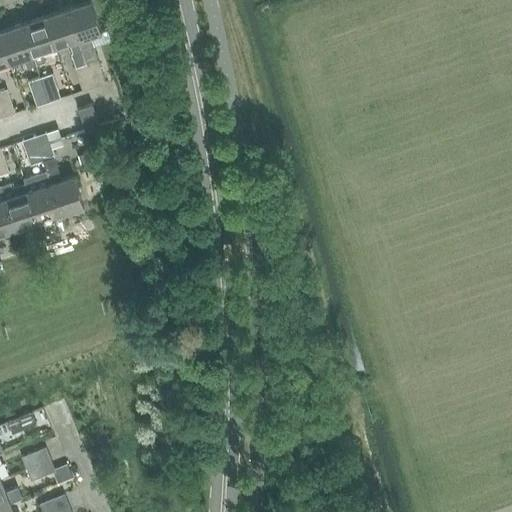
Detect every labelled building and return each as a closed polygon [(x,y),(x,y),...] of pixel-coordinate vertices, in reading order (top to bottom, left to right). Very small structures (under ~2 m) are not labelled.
[(85,62),(94,86),(106,82),(98,58),(90,35),(101,31),(91,1),(68,8),(78,39),(85,62)] [(55,47),(78,39),(68,8),(45,16),(55,47)] [(22,24),(32,54),(35,63),(45,60),(43,51),(55,47),(45,16),(22,24)] [(0,32),(10,62),(24,57),(26,66),(35,63),(32,54),(22,24),(0,30),(0,32)] [(0,64),(10,62),(0,32),(0,64)] [(82,90),(94,86),(85,62),(74,66),(82,90)] [(52,73),(40,77),(48,102),(60,98),(52,73)] [(40,77),(28,81),(36,105),(48,102),(40,77)] [(7,88),(0,90),(0,108),(3,117),(15,113),(7,88)] [(85,130),(99,125),(92,104),(78,108),(85,130)] [(53,150),(48,132),(34,136),(61,213),(84,206),(73,175),(60,179),(56,168),(57,167),(53,150)] [(30,164),(42,160),(34,136),(22,140),(30,164)] [(1,147),(0,147),(0,174),(9,171),(1,147)] [(92,151),(80,155),(83,163),(95,159),(92,151)] [(38,221),(61,214),(46,171),(23,178),(24,182),(38,221)] [(38,221),(24,182),(12,186),(10,180),(0,183),(15,229),(38,221)] [(0,233),(15,229),(0,183),(0,233)] [(12,433),(36,424),(32,412),(7,421),(12,433)] [(46,447),(22,456),(26,468),(50,458),(46,447)] [(50,458),(26,468),(31,480),(55,470),(50,458)] [(18,484),(4,490),(0,478),(0,505),(9,502),(23,496),(18,484)] [(64,493),(40,503),(43,511),(50,511),(69,505),(64,493)] [(0,511),(13,511),(9,502),(0,505),(0,511)]
